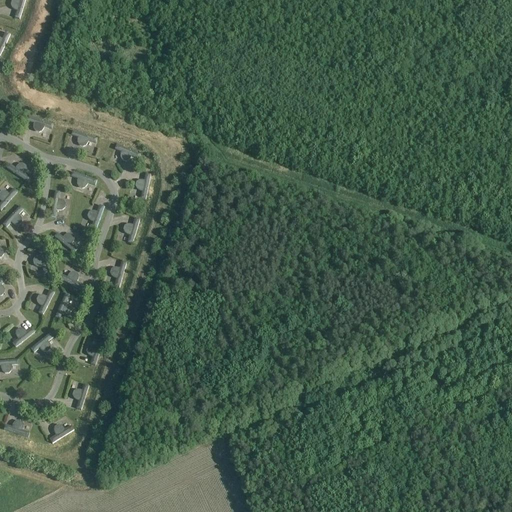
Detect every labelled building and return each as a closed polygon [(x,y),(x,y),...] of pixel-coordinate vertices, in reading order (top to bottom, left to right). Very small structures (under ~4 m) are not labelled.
[(20,21),(26,0),(21,0),(21,2),(19,1),(16,1),(13,2),(12,6),(13,9),(15,11),(17,12),(15,19),(20,21)] [(0,58),(11,36),(7,34),(3,40),(1,39),(0,39),(0,58)] [(52,130),(54,125),(29,117),(28,122),(35,125),(34,127),(34,130),(36,133),(40,134),(43,133),(45,130),(45,128),(52,130)] [(96,145),(98,140),(73,132),(72,137),(79,139),(78,141),(78,144),(80,147),(84,148),(87,147),(89,145),(89,142),(96,145)] [(139,160),(141,156),(117,146),(115,151),(122,154),(121,155),(121,159),(123,162),(126,163),(129,162),(132,160),(133,158),(139,160)] [(16,169),(11,165),(7,170),(29,184),(32,180),(26,176),(27,174),(28,171),(27,168),(24,165),(20,166),(18,167),(16,169)] [(96,187),(98,182),(73,173),(72,178),(79,181),(78,182),(78,186),(79,189),(83,191),(86,189),(88,187),(89,185),(96,187)] [(146,201),(151,176),(147,175),(145,182),(143,181),(140,182),(137,184),(136,188),(138,191),(140,192),(143,193),(141,200),(146,201)] [(75,193),(77,186),(61,180),(59,188),(75,193)] [(118,186),(121,196),(129,193),(126,183),(118,186)] [(0,211),(1,213),(19,193),(15,190),(10,195),(9,194),(5,193),(1,193),(0,194),(0,200),(1,202),(3,204),(0,206),(0,211)] [(63,212),(65,210),(66,206),(65,203),(62,201),(60,201),(61,194),(56,193),(51,218),(56,219),(58,212),(60,212),(63,212)] [(20,227),(23,224),(23,221),(21,218),(20,216),(25,211),(21,207),(3,226),(7,230),(12,224),(14,226),(16,227),(20,227)] [(96,233),(105,208),(100,207),(98,213),(96,213),(93,213),(90,214),(88,218),(89,221),(91,223),(94,224),(91,231),(96,233)] [(70,211),(72,226),(84,225),(82,209),(70,211)] [(133,246),(140,221),(136,219),(134,226),(131,226),(128,226),(125,228),(124,231),(125,234),(128,236),(130,237),(128,244),(133,246)] [(47,227),(38,242),(44,246),(46,244),(54,249),(58,242),(53,238),(56,233),(47,227)] [(64,239),(58,234),(55,239),(75,255),(79,250),(73,246),(74,244),(75,241),(75,238),(71,235),(68,235),(65,237),(64,239)] [(49,274),(44,249),(39,250),(40,257),(38,258),(35,260),(34,262),(35,267),(37,269),(40,269),(43,268),(44,276),(49,274)] [(120,289),(127,264),(122,263),(120,270),(118,269),(115,269),(112,271),(111,275),(112,278),(115,280),(117,280),(115,288),(120,289)] [(79,281),(80,278),(78,275),(74,273),(71,274),(69,277),(68,279),(62,276),(59,281),(82,292),(85,286),(78,283),(79,281)] [(44,317),(55,294),(51,292),(47,298),(46,297),(42,297),(39,298),(37,301),(38,304),(40,307),(42,308),(38,315),(44,317)] [(72,314),(73,310),(72,307),(70,305),(68,304),(71,297),(66,295),(55,319),(61,321),(63,314),(66,315),(69,315),(72,314)] [(16,350),(36,334),(33,330),(28,334),(26,332),(23,330),(20,330),(17,333),(16,336),(17,339),(19,341),(13,346),(16,350)] [(0,341),(9,341),(8,332),(0,332),(0,341)] [(51,351),(51,348),(50,345),(49,343),(55,338),(51,334),(31,351),(34,355),(40,350),(42,352),(44,354),(48,354),(51,351)] [(96,367),(104,343),(99,341),(97,348),(95,347),(91,347),(88,349),(87,353),(88,356),(91,358),(93,359),(90,366),(96,367)] [(69,359),(77,361),(79,350),(71,349),(69,359)] [(13,369),(13,367),(20,367),(20,361),(0,362),(0,368),(2,368),(2,370),(3,373),(6,375),(10,375),(12,373),(13,369)] [(82,412),(90,387),(85,386),(83,392),(81,391),(77,391),(74,393),(73,397),(75,400),(77,401),(79,402),(76,410),(82,412)] [(24,430),(24,426),(22,424),(19,423),(16,424),(14,426),(13,428),(6,426),(4,431),(29,439),(30,434),(23,432),(24,430)] [(66,431),(65,429),(62,427),(59,427),(55,429),(55,431),(56,435),(57,437),(50,440),(53,445),(75,432),(72,427),(66,431)]
